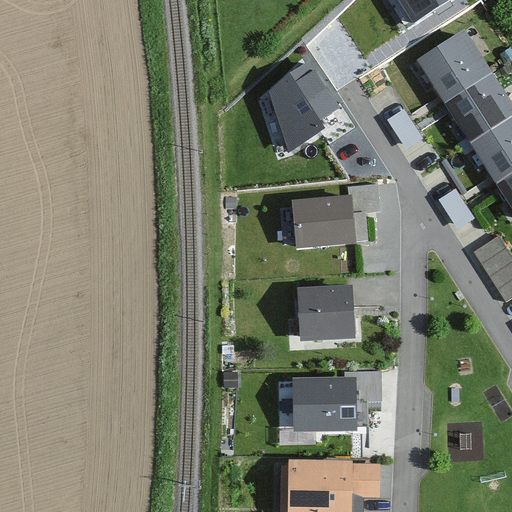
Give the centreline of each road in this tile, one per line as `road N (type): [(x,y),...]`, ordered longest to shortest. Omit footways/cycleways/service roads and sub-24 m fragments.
road 1 (residential): [(405,511),(417,239),(432,221)]
road 2 (residential): [(353,91),(432,221)]
road 3 (residential): [(432,221),(511,345)]
